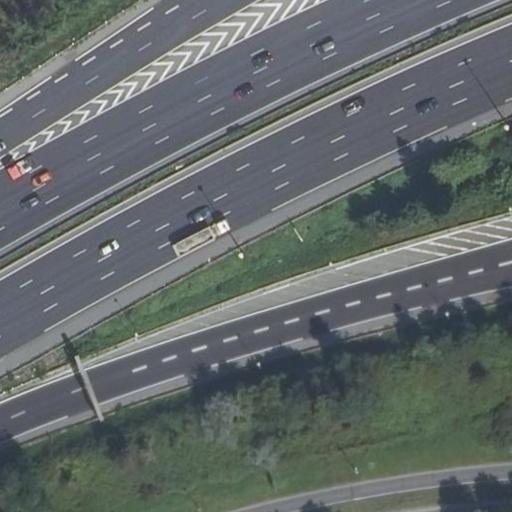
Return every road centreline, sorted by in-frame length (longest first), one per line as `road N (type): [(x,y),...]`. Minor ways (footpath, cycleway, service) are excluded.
road 1 (motorway): [(0,324),(119,253),(511,61)]
road 2 (motorway): [(417,0),(155,122),(0,206)]
road 3 (motorway): [(0,426),(85,390),(436,278)]
road 4 (motorway): [(222,0),(0,140)]
road 5 (tertiary): [(511,472),(391,484),(262,511)]
